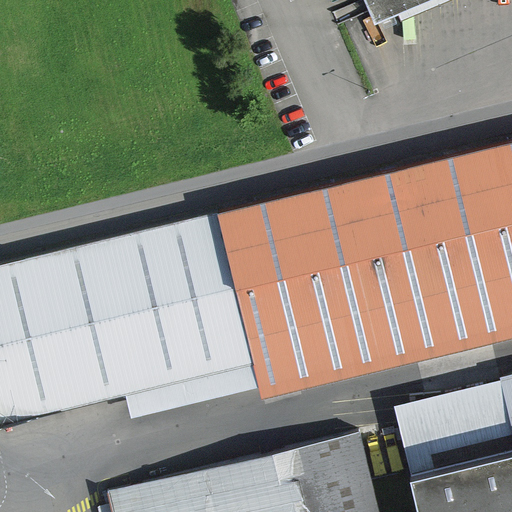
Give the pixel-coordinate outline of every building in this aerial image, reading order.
[(325,0),(333,18),(376,0),(325,0)] [(511,146),(0,269),(0,409),(247,350),(256,388),(511,326),(511,146)] [(377,511),(358,431),(106,491),(111,511),(377,511)] [(391,443),(395,467),(407,465),(403,441),(391,443)] [(511,511),(511,450),(388,480),(395,511),(511,511)]
